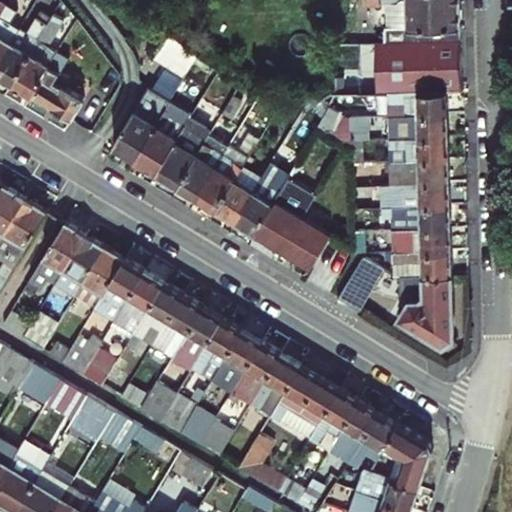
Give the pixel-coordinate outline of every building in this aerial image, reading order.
[(0,0),(0,16),(8,4),(10,0),(0,0)] [(391,90),(449,89),(465,89),(462,0),(365,0),(366,1),(366,2),(387,2),(387,43),(335,44),(336,92),(391,90)] [(56,13),(60,7),(50,1),(45,10),(54,16),(56,13)] [(0,66),(6,56),(3,53),(11,39),(13,39),(22,25),(13,20),(19,10),(8,4),(0,16),(0,66)] [(0,71),(15,81),(54,16),(45,10),(41,16),(39,15),(30,30),(22,25),(13,39),(11,39),(3,53),(6,56),(0,66),(0,71)] [(43,77),(60,48),(52,43),(66,19),(56,13),(54,16),(15,81),(36,94),(45,79),(43,77)] [(159,51),(189,71),(191,67),(199,54),(171,34),(159,51)] [(45,79),(36,94),(74,117),(87,96),(68,84),(72,75),(63,70),(72,55),(60,48),(43,77),(45,79)] [(204,81),(210,85),(219,70),(199,54),(191,67),(207,77),(204,81)] [(151,84),(115,142),(138,156),(168,106),(173,98),(151,84)] [(231,117),(247,90),(240,85),(224,112),(231,117)] [(392,114),(450,113),(449,89),(391,90),(392,114)] [(221,99),(207,90),(192,114),(206,122),(221,99)] [(325,116),(331,107),(332,104),(313,93),(306,104),(325,116)] [(168,106),(138,156),(159,168),(180,134),(172,129),(181,113),(168,106)] [(325,116),(319,127),(335,136),(347,116),(331,107),(325,116)] [(392,136),(451,134),(450,113),(392,114),(391,114),(392,136)] [(192,114),(188,122),(205,132),(210,124),(206,122),(192,114)] [(352,137),(365,136),(370,136),(370,123),(377,123),(377,114),(351,115),(352,137)] [(159,168),(181,182),(210,136),(205,132),(188,122),(180,134),(159,168)] [(200,194),(230,143),(212,132),(210,136),(181,182),(200,194)] [(219,206),(245,164),(251,154),(260,139),(250,132),(239,148),(230,143),(200,194),(219,206)] [(392,158),(451,156),(451,134),(392,136),(392,158)] [(352,137),(352,160),(365,159),(365,136),(352,137)] [(251,154),(245,164),(254,170),(260,160),(251,154)] [(452,178),(451,156),(392,158),(393,181),(408,181),(452,178)] [(238,217),(256,188),(248,183),(256,170),(254,170),(245,164),(219,206),(238,217)] [(258,229),(283,187),(263,175),(256,188),(238,217),(258,229)] [(393,205),(452,202),(452,178),(408,181),(408,191),(393,191),(393,205)] [(0,239),(28,194),(6,181),(0,190),(0,239)] [(408,191),(408,181),(393,181),(393,191),(408,191)] [(383,191),(382,182),(352,183),(353,192),(383,191)] [(0,288),(49,207),(28,194),(0,239),(0,252),(7,257),(0,269),(0,288)] [(353,207),(367,206),(371,206),(371,198),(353,198),(353,207)] [(392,214),(392,227),(453,225),(452,202),(393,205),(384,205),(384,215),(392,214)] [(275,204),(255,241),(309,277),(334,237),(275,204)] [(353,207),(354,230),(365,229),(368,229),(367,206),(353,207)] [(58,280),(89,230),(68,218),(5,321),(26,334),(35,318),(24,312),(47,273),(58,280)] [(409,239),(410,250),(453,247),(453,225),(392,227),(393,239),(409,239)] [(78,292),(108,242),(89,230),(58,280),(78,292)] [(97,304),(128,254),(108,242),(78,292),(97,304)] [(453,247),(410,250),(386,251),(386,258),(393,261),(393,273),(402,273),(454,270),(453,247)] [(117,316),(147,266),(128,254),(97,304),(117,316)] [(361,309),(385,268),(364,256),(340,296),(361,309)] [(137,328),(167,278),(147,266),(117,316),(137,328)] [(420,298),(410,298),(400,315),(444,342),(456,336),(454,270),(402,273),(402,279),(410,279),(410,284),(424,283),(424,294),(420,298)] [(186,289),(167,278),(137,328),(120,356),(116,363),(125,369),(147,334),(156,339),(186,289)] [(410,284),(410,298),(420,298),(424,294),(424,283),(410,284)] [(206,302),(186,289),(156,339),(167,346),(168,344),(177,349),(206,302)] [(226,313),(206,302),(177,349),(173,355),(178,358),(180,358),(181,357),(184,359),(184,361),(184,362),(193,367),(195,363),(226,313)] [(46,345),(61,320),(41,308),(35,318),(26,334),(46,345)] [(245,325),(226,313),(195,363),(204,368),(212,356),(222,362),(245,325)] [(265,337),(245,325),(222,362),(215,375),(235,387),(265,337)] [(85,369),(100,345),(80,332),(72,347),(65,357),(85,369)] [(0,360),(11,342),(0,335),(0,360)] [(285,349),(265,337),(235,387),(231,394),(239,399),(243,392),(254,399),(285,349)] [(65,357),(72,347),(59,339),(52,350),(65,357)] [(0,383),(17,394),(37,358),(11,342),(0,360),(0,383)] [(105,381),(116,363),(120,356),(100,345),(85,369),(105,381)] [(304,361),(285,349),(254,399),(274,410),(304,361)] [(42,410),(49,399),(64,375),(37,358),(17,394),(16,394),(42,410)] [(160,377),(167,366),(156,359),(145,376),(157,382),(160,377)] [(343,385),(304,361),(274,410),(283,416),(285,416),(286,415),(289,417),(288,419),(289,420),(297,425),(299,425),(300,423),(304,426),(303,427),(303,429),(313,434),(343,385)] [(49,399),(75,415),(90,390),(64,375),(49,399)] [(163,416),(179,390),(160,377),(157,382),(143,404),(163,416)] [(362,396),(343,385),(313,434),(332,446),(362,396)] [(100,433),(116,406),(90,390),(75,415),(66,430),(92,445),(100,433)] [(183,427),(199,401),(179,390),(163,416),(183,427)] [(359,444),(381,408),(362,396),(332,446),(341,452),(349,439),(359,444)] [(199,401),(183,427),(203,440),(218,416),(219,414),(199,401)] [(100,433),(127,449),(137,434),(143,422),(116,406),(100,433)] [(381,408),(359,444),(349,459),(367,465),(373,467),(375,463),(378,458),(387,443),(390,439),(402,420),(381,408)] [(218,416),(203,440),(223,451),(237,427),(218,416)] [(373,467),(421,484),(433,447),(428,436),(402,420),(390,439),(408,448),(406,453),(402,464),(400,471),(395,470),(384,466),(375,463),(373,467)] [(137,434),(144,438),(176,458),(183,446),(143,422),(137,434)] [(237,427),(223,451),(242,463),(256,439),(237,427)] [(256,439),(242,463),(281,487),(288,475),(263,460),(276,438),(262,430),(256,439)] [(119,479),(144,438),(137,434),(127,449),(112,474),(119,479)] [(52,453),(26,437),(18,450),(44,466),(50,457),(52,453)] [(0,480),(18,450),(0,438),(0,480)] [(390,439),(387,443),(406,453),(408,448),(390,439)] [(0,495),(6,500),(19,508),(44,466),(18,450),(0,480),(0,495)] [(204,482),(214,465),(194,454),(184,470),(204,482)] [(50,457),(44,466),(71,482),(76,473),(50,457)] [(341,473),(346,464),(340,460),(335,469),(341,473)] [(360,486),(414,505),(421,484),(373,467),(367,465),(360,486)] [(52,511),(71,482),(44,466),(19,508),(26,511),(52,511)] [(208,490),(235,507),(244,491),(248,486),(221,470),(208,490)] [(288,475),(281,487),(301,498),(308,486),(288,475)] [(308,486),(301,498),(312,504),(328,477),(325,475),(321,480),(314,476),(308,486)] [(324,499),(340,504),(348,482),(337,479),(324,499)] [(244,491),(271,507),(277,497),(276,496),(251,481),(248,486),(244,491)] [(89,511),(98,498),(71,482),(52,511),(89,511)] [(352,508),(363,511),(411,511),(414,505),(360,486),(356,497),(358,498),(358,500),(357,502),(354,502),(352,508)] [(98,498),(89,511),(143,511),(148,505),(138,499),(129,511),(127,511),(109,501),(113,494),(104,488),(98,498)] [(271,507),(279,511),(302,511),(277,497),(271,507)] [(363,511),(352,508),(340,504),(324,499),(317,510),(321,511),(342,511),(343,511),(344,511),(363,511)]
